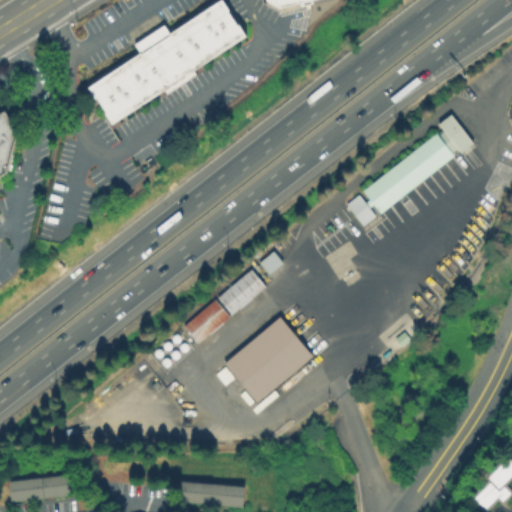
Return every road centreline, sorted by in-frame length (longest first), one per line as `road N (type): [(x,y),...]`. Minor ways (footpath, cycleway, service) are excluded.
road 1 (motorway): [(452,0),(0,355)]
road 2 (motorway): [(0,396),(398,84)]
road 3 (tertiary): [(511,340),(408,511)]
road 4 (motorway): [(398,84),(504,0)]
road 5 (motorway): [(398,84),(511,22)]
